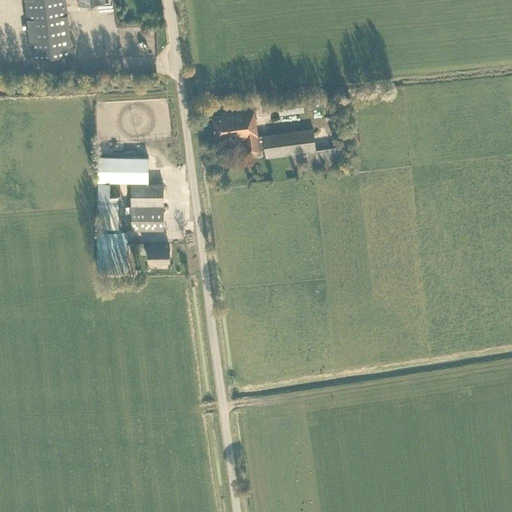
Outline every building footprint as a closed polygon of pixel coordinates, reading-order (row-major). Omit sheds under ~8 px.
[(25,0),(32,58),(72,54),(66,0),(25,0)] [(96,7),(95,3),(103,2),(103,0),(78,0),(79,5),(87,4),(88,8),(96,7)] [(304,111),(302,98),(278,102),(279,114),(304,111)] [(257,129),(255,108),(220,113),(220,114),(212,115),(215,140),(228,139),(229,141),(245,139),(247,154),(260,152),(260,150),(265,149),(266,157),(291,154),(292,165),(343,158),(342,146),(316,149),(313,128),(263,134),(263,135),(258,136),(257,129)] [(101,141),(98,148),(107,151),(109,144),(101,141)] [(98,181),(148,181),(149,157),(98,156),(98,181)] [(163,229),(163,183),(132,184),(132,229),(163,229)] [(170,244),(147,244),(147,262),(170,262),(170,244)] [(128,252),(99,252),(99,271),(128,271),(128,252)]
